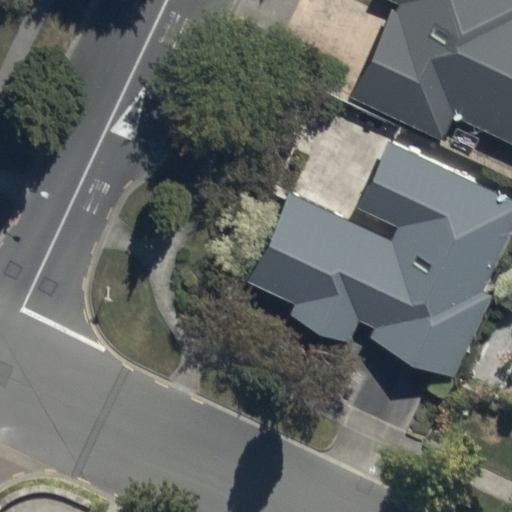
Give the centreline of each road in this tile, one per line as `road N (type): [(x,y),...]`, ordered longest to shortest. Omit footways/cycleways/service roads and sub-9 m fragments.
road 1 (tertiary): [(0,337),(87,199),(180,0)]
road 2 (residential): [(301,511),(0,367)]
